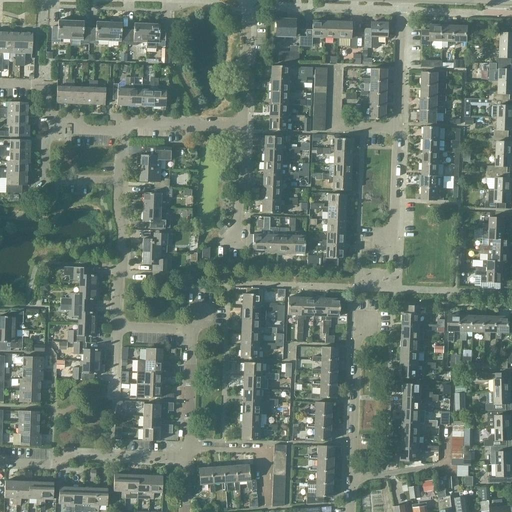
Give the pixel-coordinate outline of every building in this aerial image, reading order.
[(294,37),(294,21),(276,20),(276,35),(274,34),(273,44),(284,44),(284,36),(294,37)] [(69,40),(70,21),(58,21),(57,28),(51,27),(51,43),(59,43),(59,40),(69,40)] [(88,44),(89,28),(83,28),(83,22),(70,21),(69,40),(79,40),(79,44),(88,44)] [(313,38),(325,38),(325,22),(312,21),(312,31),(306,31),(305,38),(299,38),(299,47),(312,47),(313,38)] [(107,41),(108,23),(95,22),(95,29),(89,28),(88,44),(97,44),(97,41),(107,41)] [(337,39),(338,22),(325,22),(325,38),(337,39)] [(351,22),(338,22),(337,39),(350,39),(350,48),(356,48),(357,33),(350,33),(351,22)] [(121,23),(108,23),(107,41),(117,42),(117,45),(127,46),(127,30),(121,30),(121,23)] [(386,37),(386,24),(370,23),(370,29),(364,29),(363,48),(362,48),(362,59),(362,65),(371,65),(371,59),(366,58),(366,48),(376,48),(377,37),(386,37)] [(145,43),(146,24),(133,24),(133,30),(127,30),(127,46),(137,46),(137,43),(145,43)] [(159,25),(146,24),(145,43),(146,43),(146,49),(156,49),(156,47),(164,47),(164,31),(159,31),(159,25)] [(442,41),(443,26),(430,25),(430,31),(422,31),(422,45),(430,46),(431,41),(442,41)] [(454,42),(455,26),(443,26),(442,41),(442,48),(447,48),(448,41),(454,42)] [(467,26),(455,26),(454,42),(466,42),(467,26)] [(500,34),(500,45),(511,45),(511,33),(511,34),(511,33),(511,27),(498,27),(498,34),(500,34)] [(8,60),(9,54),(9,33),(0,32),(0,71),(1,71),(2,60),(8,60)] [(20,54),(20,34),(9,33),(9,54),(15,54),(15,58),(15,66),(19,66),(20,54)] [(32,34),(20,34),(20,54),(19,66),(23,66),(24,58),(24,54),(31,54),(32,34)] [(511,57),(511,45),(500,45),(500,57),(497,57),(496,64),(511,64),(511,58),(511,57)] [(298,52),(278,51),(277,62),(298,63),(298,52)] [(466,60),(453,60),(453,68),(465,68),(466,60)] [(511,69),(511,70),(511,64),(496,64),(490,63),(489,82),(499,82),(511,82),(511,69)] [(271,66),(271,79),(288,79),(288,67),(271,66)] [(298,67),(297,77),(299,77),(306,77),(311,77),(312,68),(298,67)] [(361,83),(370,83),(370,82),(386,82),(386,70),(370,69),(370,79),(361,78),(361,83)] [(422,73),(421,85),(437,86),(438,84),(438,76),(446,76),(447,72),(437,72),(437,73),(422,73)] [(129,106),(130,83),(130,78),(125,78),(125,85),(113,84),(112,100),(117,100),(117,106),(129,106)] [(141,107),(142,85),(134,84),(134,78),(130,78),(130,83),(129,106),(141,107)] [(153,107),(154,84),(154,79),(150,79),(149,84),(149,85),(142,85),(141,107),(153,107)] [(154,79),(154,84),(153,107),(165,107),(166,90),(158,90),(158,79),(154,79)] [(292,86),(292,82),(292,80),(288,80),(288,79),(271,79),(270,84),(269,84),(268,85),(268,92),(287,92),(288,86),(292,86)] [(68,105),(69,81),(65,81),(65,88),(56,87),(56,104),(68,105)] [(80,105),(80,88),(73,88),(73,82),(69,81),(68,105),(80,105)] [(92,105),(93,82),(88,82),(88,88),(80,88),(80,105),(92,105)] [(96,82),(93,82),(92,105),(104,106),(105,89),(96,89),(96,82)] [(385,95),(386,82),(370,82),(370,83),(369,91),(360,91),(360,95),(369,96),(369,94),(385,95)] [(511,94),(511,82),(499,82),(498,91),(490,91),(489,99),(510,100),(510,94),(511,94)] [(446,84),(438,84),(437,86),(421,85),(421,98),(437,98),(437,96),(437,89),(446,89),(446,84)] [(287,100),(287,92),(268,92),(267,98),(269,100),(270,100),(270,105),(287,105),(298,106),(305,106),(305,100),(298,99),(298,101),(287,100)] [(385,107),(385,95),(369,94),(369,96),(369,103),(360,103),(360,108),(368,108),(368,107),(385,107)] [(446,96),(437,96),(437,98),(421,98),(420,110),(437,111),(437,109),(437,101),(446,101),(446,96)] [(511,106),(509,106),(510,100),(489,99),(465,99),(465,117),(470,117),(470,105),(498,106),(498,118),(511,118),(511,106)] [(0,113),(27,114),(27,104),(7,103),(7,109),(0,109),(0,113)] [(287,113),(287,105),(270,105),(269,117),(287,118),(291,118),(291,121),(297,121),(297,115),(291,115),(291,113),(287,113)] [(384,120),(385,107),(368,107),(368,108),(368,116),(359,116),(359,120),(369,120),(369,119),(384,120)] [(445,109),(437,109),(437,111),(420,110),(420,123),(436,123),(437,113),(445,114),(445,109)] [(27,125),(27,114),(0,113),(0,118),(6,119),(6,125),(9,125),(27,125)] [(291,124),(291,121),(291,118),(287,118),(269,117),(269,130),(286,131),(286,124),(291,124)] [(511,130),(511,118),(498,118),(497,130),(494,130),(493,136),(508,136),(508,131),(511,130)] [(27,125),(9,125),(9,132),(0,131),(0,136),(29,137),(29,125),(27,125)] [(424,127),(423,139),(440,140),(440,127),(424,127)] [(265,136),(264,149),(286,150),(285,153),(292,153),(292,147),(290,147),(290,145),(282,144),(282,137),(265,136)] [(511,142),(508,142),(508,136),(493,136),(493,142),(496,142),(496,154),(511,154),(511,142)] [(330,146),(329,148),(329,151),(334,152),(334,151),(351,152),(352,139),(334,138),(334,146),(330,146)] [(439,146),(440,140),(423,139),(423,151),(439,152),(442,153),(442,147),(439,146)] [(0,147),(0,151),(30,153),(30,141),(11,141),(11,148),(0,147)] [(285,156),(285,153),(286,150),(264,149),(264,162),(281,162),(281,155),(285,156)] [(140,168),(159,169),(165,169),(165,160),(169,161),(170,151),(154,150),(154,156),(140,155),(140,156),(137,156),(136,163),(140,163),(140,168)] [(10,156),(10,163),(27,164),(30,164),(30,153),(0,151),(0,156),(6,156),(10,156)] [(351,165),(351,152),(334,151),(334,152),(333,164),(351,165)] [(439,158),(439,152),(423,151),(422,163),(439,164),(442,165),(442,159),(439,158)] [(511,167),(511,156),(511,154),(496,154),(495,166),(492,166),(486,166),(486,172),(507,172),(507,166),(511,167)] [(281,163),(281,162),(264,162),(263,175),(281,175),(285,176),(285,179),(291,179),(291,173),(289,170),(289,163),(281,163)] [(0,173),(27,175),(27,164),(10,163),(7,163),(7,169),(0,169),(0,173)] [(438,176),(439,164),(422,163),(422,175),(438,176)] [(350,177),(351,165),(333,164),(333,177),(350,177)] [(159,178),(159,169),(140,168),(139,181),(154,181),(154,187),(166,188),(166,189),(168,189),(169,179),(159,178)] [(507,179),(507,172),(486,172),(486,179),(487,179),(487,184),(489,189),(495,190),(511,191),(511,179),(507,179)] [(26,186),(27,175),(0,173),(0,192),(21,193),(21,186),(26,186)] [(328,182),(332,183),(332,189),(350,190),(350,177),(333,177),(328,177),(329,174),(322,173),(322,179),(328,180),(328,182)] [(284,182),(285,179),(285,176),(281,175),(263,175),(263,187),(280,188),(280,182),(284,182)] [(442,176),(438,176),(422,175),(422,187),(438,188),(442,188),(442,176)] [(172,189),(168,189),(166,189),(166,188),(154,187),(151,187),(151,194),(144,194),(144,208),(159,208),(159,197),(171,197),(172,189)] [(280,196),(280,188),(263,187),(262,200),(284,201),(284,204),(290,204),(290,198),(284,198),(284,196),(280,196)] [(438,194),(438,189),(438,188),(422,187),(421,200),(443,200),(444,194),(438,194)] [(495,190),(489,190),(488,202),(485,202),(485,209),(491,209),(491,208),(505,209),(506,203),(510,203),(511,191),(495,190)] [(327,203),(327,207),(345,207),(345,194),(328,194),(327,203)] [(280,201),(262,200),(262,213),(279,214),(279,205),(280,201)] [(323,207),(323,204),(317,204),(317,209),(322,209),(322,212),(327,212),(327,220),(344,220),(345,207),(327,207),(323,207)] [(159,219),(159,208),(144,208),(143,221),(150,222),(149,227),(164,228),(169,228),(170,219),(165,219),(159,219)] [(483,223),(483,228),(504,229),(505,217),(489,217),(489,224),(483,223)] [(344,233),(344,220),(327,220),(326,232),(344,233)] [(265,252),(266,231),(269,231),(269,230),(269,228),(269,224),(263,224),(263,228),(260,228),(260,235),(253,234),(252,252),(265,252)] [(291,253),(291,236),(292,231),(294,231),(295,225),(289,225),(289,231),(285,231),(285,236),(279,235),(278,253),(278,255),(285,255),(286,255),(286,253),(291,253)] [(266,231),(265,252),(278,253),(279,235),(279,228),(269,228),(269,230),(269,231),(266,231)] [(504,239),(504,229),(483,228),(483,232),(482,239),(489,239),(494,239),(504,240),(504,239)] [(292,231),(291,236),(291,253),(304,254),(304,236),(296,236),(297,231),(294,231),(292,231)] [(321,242),(321,245),(343,246),(344,233),(326,232),(326,240),(321,240),(321,242)] [(143,238),(142,251),(161,252),(161,246),(169,246),(170,234),(157,233),(157,239),(143,238)] [(504,239),(504,240),(494,239),(489,239),(482,239),(482,245),(481,245),(481,249),(487,249),(508,250),(509,239),(504,239)] [(321,242),(315,242),(315,248),(317,248),(317,250),(326,251),(325,258),(323,258),(322,267),(337,267),(338,258),(343,258),(343,246),(321,245),(321,242)] [(210,248),(202,248),(201,259),(209,259),(210,248)] [(488,254),(488,260),(493,260),(503,260),(503,261),(508,262),(508,250),(487,249),(481,249),(481,254),(488,254)] [(160,259),(161,252),(142,251),(142,265),(156,265),(156,271),(168,271),(168,259),(160,259)] [(488,260),(481,260),(481,267),(475,266),(475,270),(502,272),(503,261),(503,260),(493,260),(488,260)] [(78,281),(78,287),(98,288),(98,276),(85,275),(86,269),(93,269),(93,268),(64,267),(64,268),(64,275),(69,276),(68,280),(78,281)] [(502,283),(502,272),(475,270),(475,275),(481,275),(480,288),(500,289),(500,283),(502,283)] [(97,300),(98,288),(78,287),(78,294),(68,294),(68,298),(60,298),(60,305),(68,305),(68,306),(82,307),(82,300),(97,300)] [(270,311),(270,305),(265,305),(266,303),(260,302),(260,295),(242,294),(242,307),(259,308),(264,308),(263,311),(265,311),(270,311)] [(300,320),(300,298),(288,298),(287,315),(295,315),(294,320),(297,320),(300,320)] [(303,320),(305,320),(305,316),(313,316),(313,299),(300,298),(300,320),(297,320),(297,326),(303,327),(303,320)] [(322,321),(325,321),(326,299),(313,299),(313,316),(319,316),(319,321),(322,321)] [(339,300),(326,299),(325,321),(322,321),(322,326),(328,327),(329,327),(330,317),(338,317),(339,300)] [(82,313),(82,307),(68,306),(68,318),(77,318),(77,325),(96,325),(96,314),(82,313)] [(403,314),(402,327),(424,328),(424,331),(430,331),(430,325),(424,325),(424,321),(419,321),(420,315),(426,315),(427,307),(409,306),(409,314),(403,314)] [(265,320),(265,311),(263,311),(264,308),(259,308),(242,307),(242,313),(240,313),(239,319),(241,319),(241,320),(259,321),(259,320),(265,320)] [(0,316),(0,329),(15,330),(16,324),(22,324),(23,312),(10,312),(5,317),(0,316)] [(460,332),(461,316),(449,315),(447,315),(447,342),(452,342),(453,332),(460,332)] [(472,332),(473,316),(461,316),(460,332),(460,340),(466,341),(466,332),(472,332)] [(484,333),(485,316),(473,316),(472,332),(484,333)] [(496,333),(497,317),(485,316),(484,333),(484,341),(490,341),(490,333),(496,333)] [(509,317),(497,317),(496,333),(508,334),(509,317)] [(258,328),(259,321),(241,320),(241,333),(258,334),(276,334),(276,328),(258,328)] [(96,328),(96,325),(77,325),(77,331),(67,331),(67,342),(67,343),(73,344),(80,344),(80,342),(85,342),(86,336),(96,336),(99,336),(99,328),(96,328)] [(424,333),(424,331),(424,328),(402,327),(402,340),(419,340),(419,332),(424,333)] [(15,337),(15,330),(0,329),(0,342),(10,343),(10,349),(21,349),(22,337),(15,337)] [(258,341),(258,334),(241,333),(240,346),(258,346),(262,346),(262,349),(268,349),(269,344),(263,344),(263,341),(258,341)] [(328,336),(328,334),(325,334),(325,336),(324,342),(334,342),(335,336),(328,336)] [(418,347),(419,340),(402,340),(401,353),(418,353),(424,353),(424,347),(418,347)] [(66,350),(67,343),(67,342),(58,342),(58,350),(66,350)] [(85,349),(85,342),(80,342),(80,344),(73,344),(72,355),(82,356),(82,362),(101,362),(101,359),(104,359),(104,350),(101,350),(85,349)] [(262,349),(262,346),(258,346),(240,346),(240,358),(257,359),(257,352),(262,352),(262,349)] [(145,348),(145,361),(162,361),(162,353),(168,353),(168,354),(175,354),(175,350),(145,348)] [(312,362),(321,362),(321,360),(337,361),(337,348),(321,348),(321,358),(312,357),(312,362)] [(418,366),(418,353),(401,353),(401,365),(418,366)] [(463,356),(462,363),(462,367),(471,368),(471,356),(463,356)] [(23,357),(23,369),(43,369),(43,358),(23,357)] [(495,359),(495,364),(495,369),(507,369),(508,359),(495,359)] [(64,360),(56,360),(55,369),(63,369),(64,360)] [(162,369),(162,361),(145,361),(137,360),(136,372),(174,374),(174,370),(162,369)] [(336,374),(337,361),(321,360),(321,362),(320,370),(311,370),(311,374),(320,375),(320,373),(336,374)] [(100,375),(101,362),(82,362),(82,369),(72,368),(72,380),(78,380),(78,379),(84,379),(84,374),(100,375)] [(244,363),(243,376),(265,376),(265,379),(271,380),(271,374),(265,374),(265,371),(261,371),(261,364),(244,363)] [(422,371),(422,369),(422,366),(418,366),(401,365),(400,378),(417,379),(418,371),(422,371)] [(42,381),(43,369),(23,369),(23,380),(40,381),(42,381)] [(174,378),(174,374),(136,372),(136,385),(161,386),(161,377),(167,377),(174,378)] [(336,386),(336,374),(320,373),(320,375),(320,382),(311,382),(311,387),(319,387),(319,386),(336,386)] [(509,374),(490,374),(485,374),(486,380),(488,380),(489,392),(494,392),(510,392),(509,374)] [(265,382),(265,379),(265,376),(243,376),(243,389),(260,389),(260,382),(265,382)] [(20,380),(20,391),(39,392),(40,381),(23,380),(20,380)] [(403,397),(421,398),(421,397),(425,397),(425,395),(431,396),(431,393),(421,393),(421,385),(404,384),(403,397)] [(161,393),(161,386),(136,385),(136,398),(144,399),(144,397),(161,398),(161,399),(167,399),(167,398),(173,398),(173,394),(161,393)] [(456,385),(456,393),(464,393),(466,393),(466,385),(456,385)] [(335,399),(336,386),(319,386),(319,387),(319,395),(310,394),(310,399),(319,399),(319,398),(335,399)] [(260,397),(260,389),(243,389),(242,402),(260,402),(264,402),(264,405),(267,405),(270,405),(271,399),(264,399),(265,397),(260,397)] [(39,403),(39,392),(20,391),(19,402),(39,403)] [(487,411),(506,410),(511,410),(510,392),(494,392),(489,392),(486,392),(486,404),(485,404),(486,411),(487,411)] [(464,402),(464,393),(456,393),(456,402),(464,402)] [(425,403),(425,401),(425,397),(421,397),(421,398),(403,397),(403,410),(420,411),(421,403),(425,403)] [(260,402),(242,402),(242,415),(267,415),(267,405),(264,405),(264,402),(260,402)] [(143,404),(143,416),(160,417),(160,413),(167,413),(167,411),(173,411),(173,403),(159,403),(159,404),(143,404)] [(305,417),(314,417),(314,416),(331,416),(331,404),(315,403),(314,413),(306,412),(305,417)] [(420,424),(420,411),(403,410),(402,423),(420,424)] [(506,416),(506,410),(487,411),(488,428),(495,428),(511,428),(511,416),(506,416)] [(19,411),(18,423),(38,423),(39,412),(19,411)] [(267,415),(242,415),(242,427),(259,428),(263,428),(263,431),(270,431),(270,425),(266,425),(267,415)] [(160,425),(160,417),(143,416),(143,428),(172,429),(172,425),(165,425),(160,425)] [(330,429),(331,416),(314,416),(314,417),(314,425),(305,425),(305,430),(314,430),(314,428),(330,429)] [(38,435),(38,423),(18,423),(18,434),(20,434),(38,435)] [(419,436),(420,424),(402,423),(402,436),(419,436)] [(259,441),(259,428),(242,427),(241,440),(259,441)] [(172,434),(172,429),(143,428),(142,441),(159,441),(160,433),(165,433),(165,434),(172,434)] [(329,441),(330,429),(314,428),(314,430),(313,437),(305,437),(305,442),(314,442),(314,441),(329,441)] [(511,440),(511,428),(495,428),(495,434),(491,434),(488,437),(488,439),(484,439),(484,447),(492,446),(511,446),(511,440)] [(40,435),(38,435),(20,434),(20,446),(40,447),(40,435)] [(419,444),(419,436),(402,436),(401,448),(418,449),(418,450),(423,450),(423,446),(423,444),(419,444)] [(308,460),(316,461),(316,459),(332,459),(333,447),(317,446),(317,456),(308,456),(308,460)] [(511,464),(511,463),(511,452),(511,446),(492,446),(493,453),(496,452),(496,465),(511,464)] [(418,450),(418,449),(401,448),(400,461),(418,462),(418,450)] [(332,472),(332,459),(316,459),(316,461),(316,468),(307,468),(307,473),(316,473),(316,471),(332,472)] [(488,483),(511,482),(511,464),(496,465),(496,477),(487,477),(488,483)] [(248,465),(235,466),(236,482),(238,482),(246,482),(246,490),(256,490),(255,479),(249,480),(248,465)] [(236,482),(235,466),(223,467),(224,483),(226,483),(233,483),(234,491),(239,491),(238,482),(236,482)] [(224,483),(223,467),(210,468),(211,484),(213,484),(221,483),(222,492),(227,492),(226,483),(224,483)] [(211,484),(210,468),(198,469),(199,485),(209,484),(210,493),(214,493),(213,484),(211,484)] [(331,484),(332,472),(316,471),(316,473),(316,481),(307,481),(307,485),(316,485),(316,484),(331,484)] [(125,498),(126,475),(114,475),(113,491),(121,491),(121,498),(125,498)] [(136,499),(138,475),(126,475),(125,498),(136,499)] [(148,499),(150,476),(138,475),(136,499),(148,499)] [(162,476),(150,476),(148,499),(152,499),(153,493),(161,493),(162,476)] [(424,489),(434,487),(433,480),(423,482),(424,489)] [(16,505),(17,482),(5,481),(4,498),(12,498),(12,505),(16,505)] [(28,499),(29,482),(17,482),(16,505),(21,505),(21,498),(28,499)] [(40,506),(41,483),(29,482),(28,499),(36,499),(36,506),(39,506),(40,506)] [(53,483),(41,483),(40,506),(39,506),(39,511),(44,511),(44,499),(52,500),(53,483)] [(331,497),(331,484),(316,484),(316,485),(315,493),(306,493),(306,498),(306,504),(323,503),(323,497),(331,497)] [(410,499),(420,498),(419,486),(409,487),(410,499)] [(70,511),(71,488),(59,487),(58,504),(64,504),(63,511),(70,511)] [(82,505),(83,488),(71,488),(70,511),(74,511),(75,504),(82,505)] [(94,511),(95,488),(83,488),(82,505),(82,511),(94,511)] [(107,489),(95,488),(94,511),(98,511),(98,505),(107,505),(107,489)] [(445,489),(437,490),(438,499),(439,511),(451,511),(451,507),(450,496),(446,497),(445,489)] [(407,511),(406,505),(398,506),(396,490),(390,491),(393,507),(393,511),(407,511)] [(468,511),(466,497),(454,498),(456,511),(468,511)] [(489,511),(511,511),(511,504),(502,504),(502,500),(481,501),(481,511),(483,511),(490,511),(489,511)] [(413,511),(427,511),(426,506),(420,507),(419,501),(410,503),(411,509),(413,509),(413,511)]
